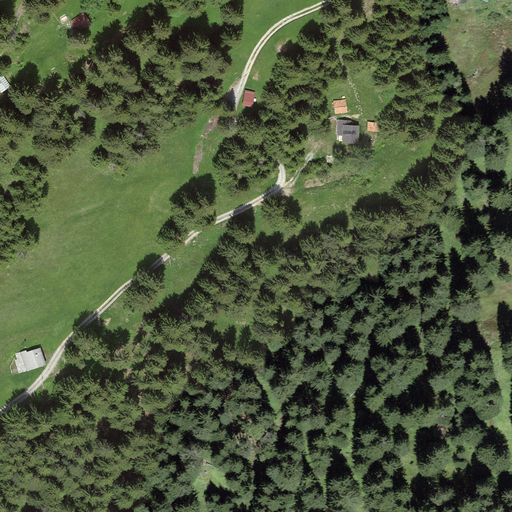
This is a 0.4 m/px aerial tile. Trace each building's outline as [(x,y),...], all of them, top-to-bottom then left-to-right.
[(90,23),(83,12),(70,20),(77,31),(90,23)] [(8,85),(2,77),(0,78),(0,89),(1,91),(8,85)] [(255,92),(244,89),(241,104),(251,106),(255,92)] [(345,99),(333,100),(334,113),(346,112),(345,99)] [(351,120),(337,119),(336,134),(341,135),(340,142),(357,143),(358,124),(350,123),(351,120)] [(380,121),(366,121),(366,131),(380,131),(380,121)] [(25,350),(15,353),(18,362),(23,361),(26,370),(45,364),(39,346),(25,351),(25,350)]
